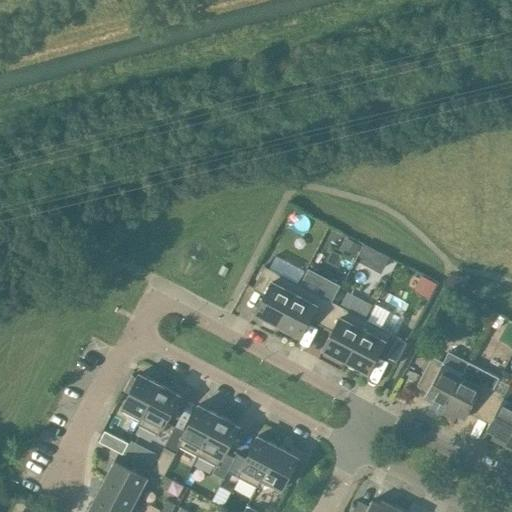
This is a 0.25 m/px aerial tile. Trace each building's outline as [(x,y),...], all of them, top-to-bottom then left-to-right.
[(344,248),(356,254),(361,245),(349,239),(344,248)] [(364,243),(358,255),(370,261),(376,250),(364,243)] [(274,269),(302,280),(307,268),(279,257),(274,269)] [(265,294),(255,312),(277,324),(299,283),(265,265),(253,288),(265,294)] [(333,301),(299,283),(277,324),(299,336),(309,318),(320,324),(333,301)] [(333,330),(323,348),(345,360),(367,319),(333,301),(320,324),(333,330)] [(499,329),(505,317),(497,313),(491,324),(499,329)] [(367,319),(345,360),(367,372),(377,354),(389,360),(401,337),(367,319)] [(449,352),(444,362),(432,355),(419,380),(430,386),(425,396),(432,400),(430,404),(443,411),(468,362),(449,352)] [(468,362),(443,411),(455,417),(457,413),(465,417),(470,407),(481,413),(494,388),(499,378),(468,362)] [(137,424),(138,424),(159,383),(140,373),(120,409),(139,419),(137,424)] [(180,394),(159,383),(138,424),(158,435),(159,433),(162,427),(180,394)] [(492,436),(504,443),(511,428),(511,384),(506,394),(494,388),(481,413),(491,418),(486,428),(494,432),(492,436)] [(197,455),(219,414),(199,404),(177,445),(197,455)] [(239,425),(219,414),(197,455),(218,466),(239,425)] [(257,486),(278,445),(258,435),(236,476),(257,486)] [(128,443),(120,438),(115,449),(122,453),(128,443)] [(298,456),(278,445),(257,486),(258,487),(262,478),(281,488),(298,456)] [(164,446),(157,460),(152,469),(164,475),(176,452),(164,446)] [(157,453),(144,447),(137,461),(150,467),(157,453)] [(114,460),(104,480),(136,497),(147,477),(114,460)] [(218,499),(228,503),(236,481),(227,477),(218,499)] [(104,480),(94,499),(118,511),(128,511),(136,497),(104,480)] [(118,511),(94,499),(86,511),(118,511)] [(390,511),(394,506),(382,499),(379,503),(372,499),(366,509),(356,504),(351,511),(390,511)] [(168,500),(162,510),(165,511),(170,511),(175,504),(168,500)]
